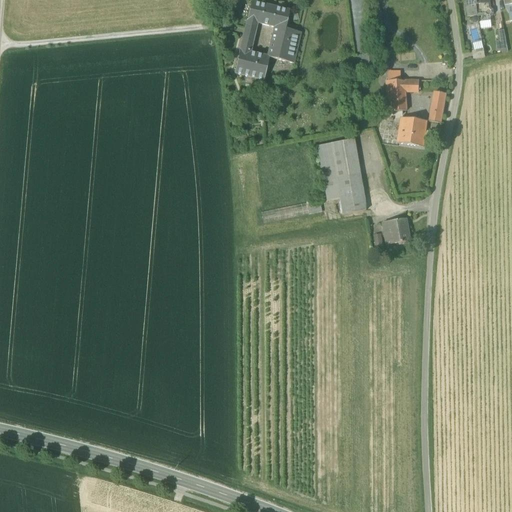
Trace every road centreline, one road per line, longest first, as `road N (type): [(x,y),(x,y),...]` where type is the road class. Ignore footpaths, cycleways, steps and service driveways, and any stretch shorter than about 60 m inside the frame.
road 1 (residential): [(427,511),(428,279),(460,67),(450,0)]
road 2 (tertiary): [(269,511),(100,454),(0,430)]
road 3 (track): [(0,47),(219,24),(239,31)]
